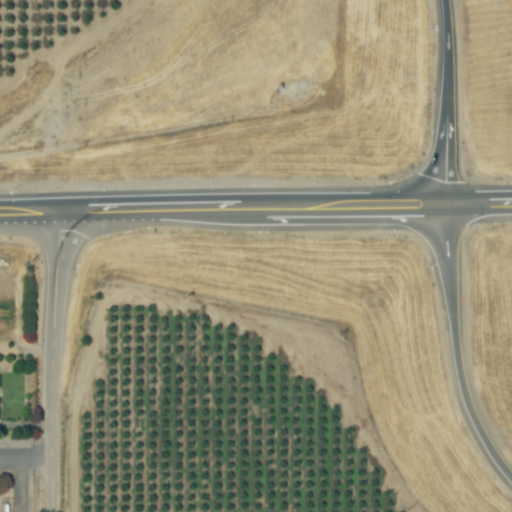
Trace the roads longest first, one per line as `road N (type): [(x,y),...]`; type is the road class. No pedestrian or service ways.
road 1 (residential): [(49,511),(50,206)]
road 2 (trunk): [(444,199),(463,391),(511,479)]
road 3 (primary): [(244,202),(444,199)]
road 4 (primary): [(50,206),(244,202)]
